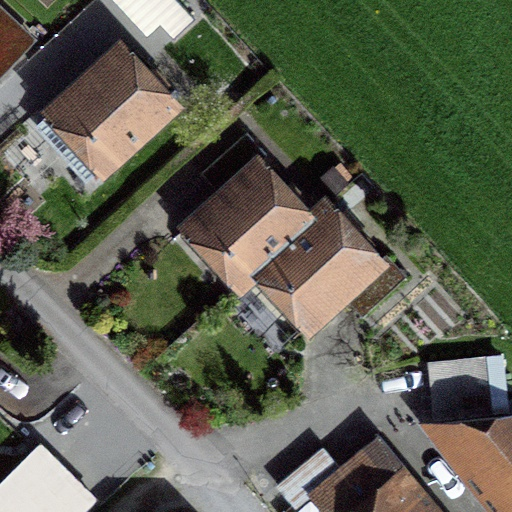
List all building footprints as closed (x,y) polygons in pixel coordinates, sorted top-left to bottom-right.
[(0,72),(23,48),(0,27),(0,72)] [(111,35),(27,110),(88,179),(173,103),(111,35)] [(255,262),(306,215),(235,138),(200,171),(220,192),(187,222),(238,277),(255,262)] [(306,215),(255,262),(308,319),(339,290),(362,315),(403,278),(327,196),(306,215)] [(428,363),(437,416),(511,509),(511,410),(494,412),(485,357),(428,363)] [(72,412),(27,451),(72,503),(117,463),(72,412)] [(422,511),(347,425),(276,485),(299,511),(422,511)]
